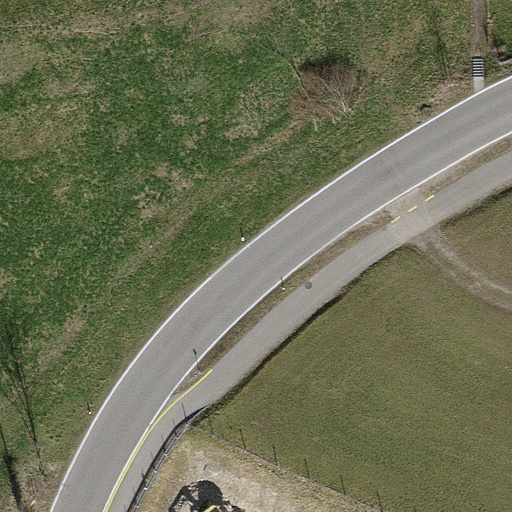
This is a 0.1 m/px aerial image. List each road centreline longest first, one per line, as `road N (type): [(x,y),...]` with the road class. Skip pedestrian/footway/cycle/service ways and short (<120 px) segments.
road 1 (tertiary): [(86,511),(132,408),(200,327),(292,247),(476,131),(511,117)]
road 2 (track): [(379,191),(458,278),(511,308)]
